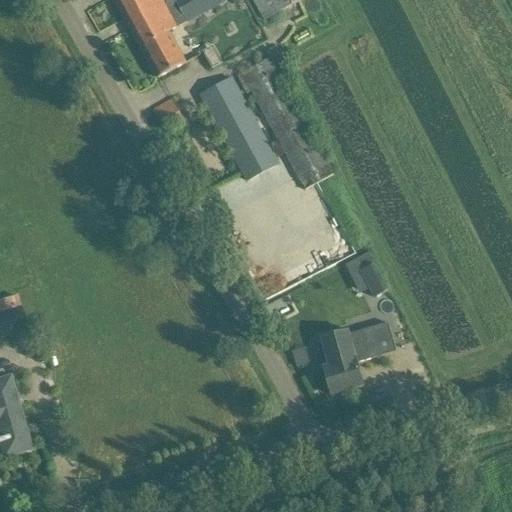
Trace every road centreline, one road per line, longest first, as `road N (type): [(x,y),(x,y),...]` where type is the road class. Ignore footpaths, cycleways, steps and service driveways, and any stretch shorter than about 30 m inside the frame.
road 1 (unclassified): [(319,447),(60,0)]
road 2 (unclassified): [(93,511),(319,447)]
road 3 (unclassified): [(319,447),(511,392)]
